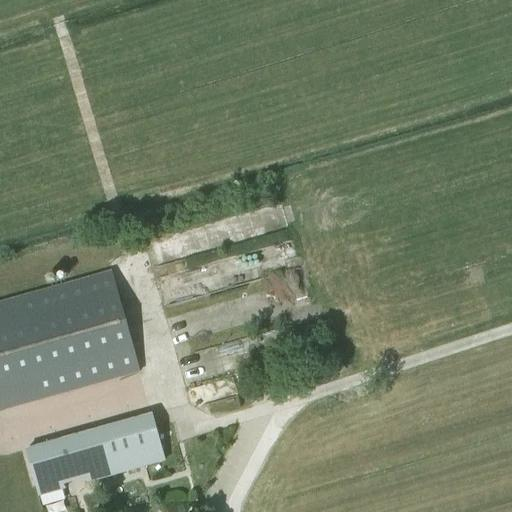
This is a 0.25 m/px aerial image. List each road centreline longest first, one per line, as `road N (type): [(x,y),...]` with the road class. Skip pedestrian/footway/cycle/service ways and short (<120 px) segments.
road 1 (track): [(0,431),(164,388),(209,425),(291,399),(233,511)]
road 2 (track): [(164,388),(57,18)]
road 3 (track): [(291,399),(511,328)]
